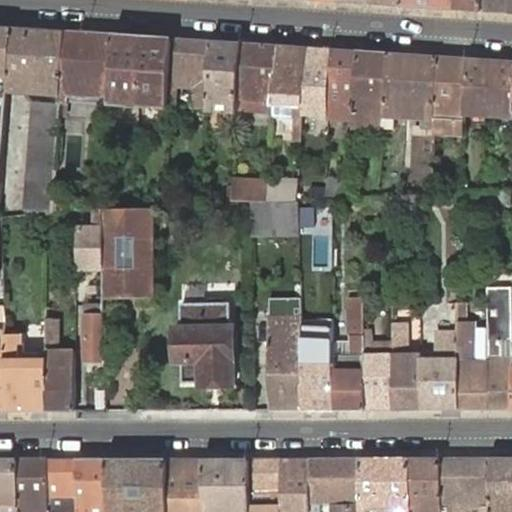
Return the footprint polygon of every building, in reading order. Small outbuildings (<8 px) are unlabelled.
[(404,0),(405,6),(456,8),(457,0),(404,0)] [(457,0),(456,8),(483,10),(483,0),(457,0)] [(511,0),(483,0),(483,10),(511,12),(511,0)] [(0,205),(9,88),(9,81),(14,28),(0,27),(0,205)] [(21,89),(62,91),(63,84),(66,32),(25,29),(14,28),(9,81),(9,88),(21,89)] [(61,108),(60,117),(69,118),(72,87),(106,89),(105,107),(112,107),(113,103),(116,35),(66,32),(63,84),(62,91),(61,103),(61,108)] [(113,103),(140,105),(145,37),(116,35),(113,103)] [(145,37),(140,105),(169,106),(169,100),(173,39),(145,37)] [(173,39),(169,100),(177,101),(177,98),(178,78),(184,78),(196,79),(194,108),(209,109),(214,42),(173,39)] [(214,42),(209,109),(226,110),(231,110),(239,111),(240,98),(243,44),(214,42)] [(275,100),(279,46),(243,44),(240,98),(248,98),(249,88),(268,90),(267,100),(275,100)] [(291,128),(302,129),(304,99),(308,48),(279,46),(275,100),(275,101),(292,102),(291,128)] [(304,99),(331,101),(331,93),(333,50),(308,48),(304,99)] [(356,94),(359,51),(333,50),(331,93),(356,94)] [(356,94),(354,118),(354,126),(384,128),(384,125),(385,106),(388,53),(359,51),(356,94)] [(385,106),(384,125),(392,125),(393,107),(393,97),(428,99),(428,109),(427,118),(427,128),(436,128),(436,118),(439,57),(388,53),(385,106)] [(467,113),(469,59),(439,57),(436,118),(451,119),(466,120),(467,113)] [(511,61),(469,59),(467,113),(490,115),(511,116),(511,61)] [(331,101),(330,116),(354,118),(356,94),(331,93),(331,101)] [(393,107),(428,109),(428,99),(393,97),(393,107)] [(25,210),(54,212),(54,205),(60,117),(61,108),(61,103),(33,101),(25,210)] [(436,128),(435,133),(465,134),(466,125),(466,124),(451,123),(451,119),(436,118),(436,128)] [(268,200),(268,201),(297,200),(299,178),(270,176),(270,179),(269,190),(268,200)] [(270,179),(235,177),(234,188),(269,190),(270,179)] [(323,195),(324,178),(302,177),(301,194),(323,195)] [(327,196),(348,197),(349,181),(328,179),(327,196)] [(234,188),(233,201),(268,200),(269,190),(234,188)] [(487,190),(487,203),(487,206),(511,205),(511,189),(487,190)] [(463,191),(458,192),(458,204),(487,203),(487,190),(463,191)] [(380,195),(363,196),(363,209),(363,214),(391,212),(391,195),(380,195)] [(348,197),(333,198),(334,207),(343,207),(344,209),(363,209),(363,196),(350,197),(348,197)] [(252,204),(252,228),(252,235),(300,234),(299,201),(252,204)] [(104,206),(95,207),(96,227),(82,227),(82,269),(105,269),(104,209),(104,206)] [(154,299),(154,231),(153,208),(104,209),(105,269),(105,282),(105,298),(154,299)] [(54,212),(46,212),(47,225),(74,222),(75,209),(54,212)] [(488,329),(489,359),(489,409),(511,409),(511,289),(488,289),(488,294),(488,329)] [(422,354),(423,409),(460,409),(459,302),(448,302),(448,330),(435,330),(435,346),(422,347),(422,354)] [(459,302),(460,409),(489,409),(489,359),(476,359),(476,329),(476,320),(464,320),(463,316),(465,316),(466,302),(459,302)] [(232,304),(184,304),(184,329),(180,329),(180,360),(184,360),(184,382),(204,382),(204,385),(235,385),(235,329),(232,329),(232,304)] [(105,305),(95,305),(90,305),(90,316),(88,316),(88,356),(88,363),(106,364),(106,356),(105,305)] [(269,317),(271,410),(304,410),(302,343),(302,322),(302,317),(269,317)] [(48,358),(49,411),(76,411),(76,350),(58,350),(57,318),(48,318),(48,348),(48,358)] [(336,356),(337,410),(367,410),(365,331),(365,320),(352,320),(353,342),(353,356),(336,356)] [(409,355),(409,325),(394,325),(394,340),(404,339),(404,355),(409,355)] [(489,359),(488,329),(476,329),(476,359),(489,359)] [(365,331),(367,410),(395,409),(394,355),(374,355),(373,331),(365,331)] [(6,348),(6,411),(49,411),(48,358),(20,359),(20,344),(25,344),(25,334),(6,334),(6,348)] [(394,355),(395,409),(423,409),(422,354),(409,355),(404,355),(404,339),(394,340),(394,355)] [(302,343),(304,410),(337,410),(336,356),(336,342),(325,342),(320,343),(302,343)] [(353,356),(353,342),(336,342),(336,356),(353,356)] [(442,458),(411,459),(411,511),(419,511),(442,511),(442,505),(442,458)] [(491,511),(492,459),(442,458),(442,505),(482,504),(482,511),(476,511),(475,511),(491,511)] [(511,511),(511,458),(492,459),(491,511),(511,511)] [(206,511),(204,459),(168,460),(169,511),(206,511)] [(251,511),(251,459),(204,459),(206,511),(251,511)] [(281,459),(251,459),(251,511),(276,511),(276,495),(282,494),(281,459)] [(312,459),(281,459),(282,494),(282,511),(302,511),(311,511),(312,505),(312,459)] [(361,511),(362,459),(312,459),(312,505),(311,511),(361,511)] [(411,511),(411,459),(362,459),(361,511),(369,511),(370,509),(378,509),(378,511),(395,511),(395,509),(404,509),(404,511),(411,511)] [(19,511),(19,460),(0,460),(0,511),(19,511)] [(49,511),(49,460),(19,460),(19,511),(49,511)] [(79,511),(79,460),(49,460),(49,511),(79,511)] [(109,511),(109,460),(79,460),(79,511),(109,511)] [(169,511),(168,460),(109,460),(109,511),(169,511)]
